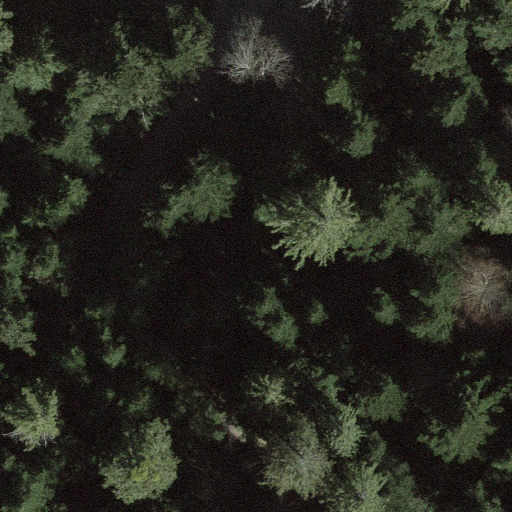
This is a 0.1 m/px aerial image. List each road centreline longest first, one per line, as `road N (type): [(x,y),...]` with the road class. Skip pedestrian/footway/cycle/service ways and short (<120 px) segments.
road 1 (track): [(240,0),(236,327),(244,511)]
road 2 (track): [(272,0),(242,30),(0,392)]
